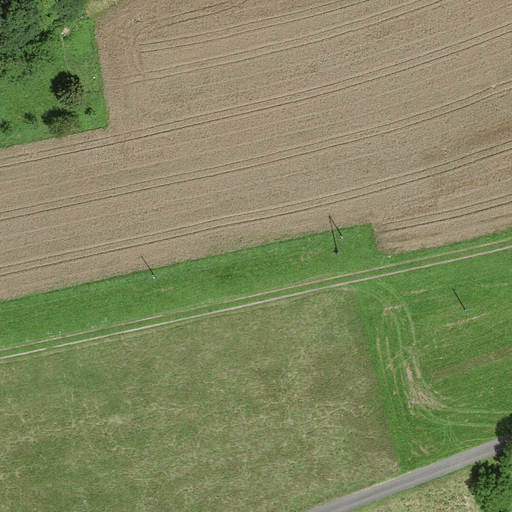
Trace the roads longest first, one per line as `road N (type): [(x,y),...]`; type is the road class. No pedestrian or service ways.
road 1 (track): [(511,241),(0,354)]
road 2 (track): [(511,439),(325,511)]
